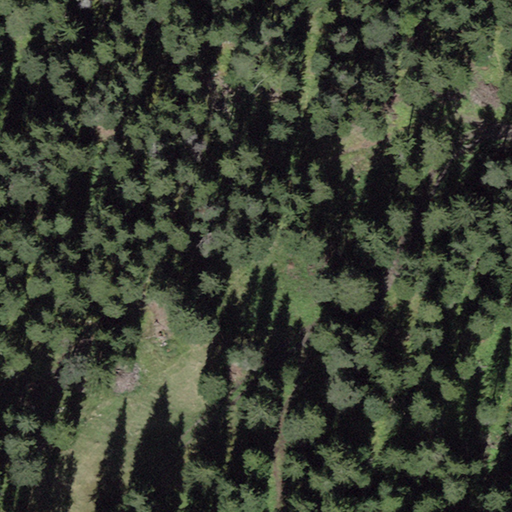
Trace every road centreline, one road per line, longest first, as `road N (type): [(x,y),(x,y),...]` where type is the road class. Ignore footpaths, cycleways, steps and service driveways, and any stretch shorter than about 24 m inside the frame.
road 1 (track): [(511,137),(489,130),(406,258),(317,323),(107,511)]
road 2 (track): [(489,130),(340,0)]
road 3 (track): [(317,323),(310,471),(287,511)]
